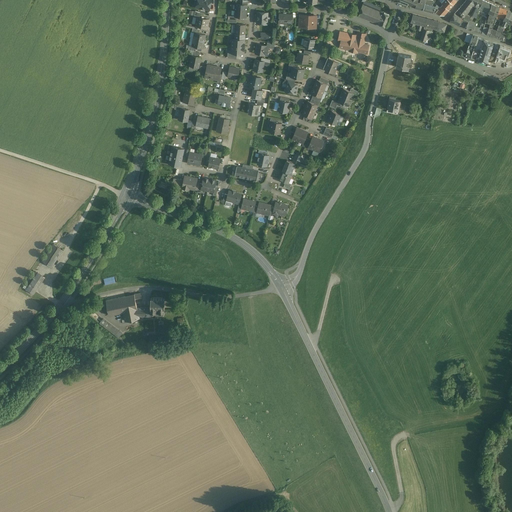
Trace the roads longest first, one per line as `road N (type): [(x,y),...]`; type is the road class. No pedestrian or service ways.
road 1 (track): [(96,250),(136,271),(190,283),(231,338),(258,415),(291,473),(285,498)]
road 2 (residential): [(390,33),(366,143),(314,229),(299,272),(280,285)]
road 3 (secondary): [(389,511),(280,285)]
road 4 (secondary): [(125,196),(66,296),(0,370)]
road 5 (secondary): [(125,196),(155,102),(166,0)]
road 6 (residential): [(264,188),(313,70),(328,9)]
road 7 (secondary): [(280,285),(238,240),(125,196)]
road 8 (unclassified): [(0,150),(125,196)]
road 9 (residential): [(511,68),(474,66),(390,33)]
